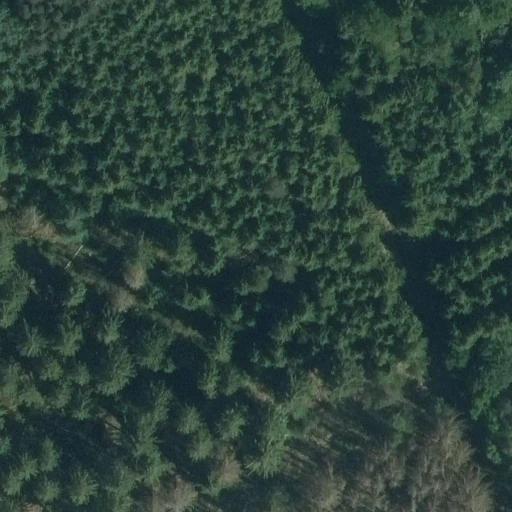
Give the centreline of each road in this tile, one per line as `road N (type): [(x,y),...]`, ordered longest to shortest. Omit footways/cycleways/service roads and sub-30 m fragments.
road 1 (track): [(308,0),(511,511)]
road 2 (track): [(170,511),(450,364)]
